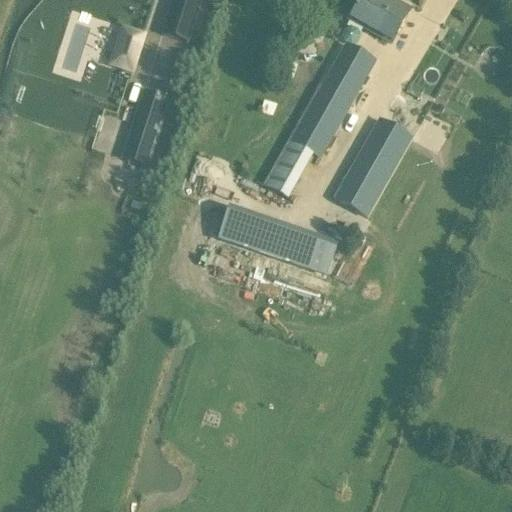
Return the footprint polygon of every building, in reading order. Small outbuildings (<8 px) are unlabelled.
[(198,0),(173,0),(162,37),(186,44),(198,0)] [(376,0),(361,0),(349,22),(391,46),(410,13),(392,3),(390,7),(376,0)] [(133,35),(113,29),(102,62),(107,64),(122,69),(126,57),(133,35)] [(288,145),(320,162),(375,65),(374,64),(346,48),(321,90),(319,90),(288,145)] [(377,58),(374,64),(375,65),(380,67),(383,61),(377,58)] [(162,118),(141,111),(129,146),(151,153),(162,118)] [(412,142),(379,123),(334,202),(367,221),(412,142)] [(284,257),(290,239),(258,228),(252,246),(284,257)]
